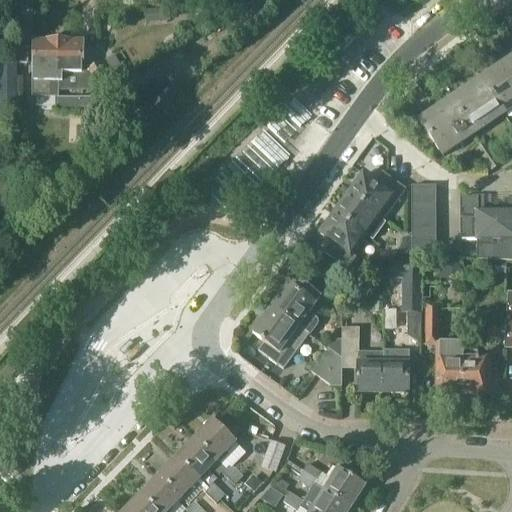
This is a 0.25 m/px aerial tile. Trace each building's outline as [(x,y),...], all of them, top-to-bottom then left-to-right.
[(202,17),(198,11),(196,8),(192,11),(189,14),(195,22),(202,17)] [(169,9),(158,10),(158,13),(159,23),(170,22),(169,12),(169,9)] [(58,43),(34,42),(32,99),(58,99),(58,93),(58,43)] [(58,43),(58,93),(98,93),(102,89),(115,82),(114,80),(104,64),(104,62),(87,72),(88,74),(82,74),(82,43),(58,43)] [(511,59),(495,71),(498,75),(466,96),(464,92),(435,112),(437,116),(420,127),(437,153),(449,145),(452,149),(488,125),(486,121),(511,103),(511,59)] [(134,107),(135,108),(171,85),(170,84),(169,85),(159,70),(160,69),(160,68),(124,91),(125,92),(126,91),(135,106),(134,107)] [(18,79),(4,80),(4,104),(19,104),(18,79)] [(92,99),(78,99),(78,113),(92,113),(92,99)] [(487,146),(477,152),(491,172),(500,165),(487,146)] [(363,175),(349,196),(384,221),(406,190),(383,174),(375,184),(363,175)] [(65,187),(38,187),(38,212),(65,212),(65,187)] [(412,201),(436,201),(436,187),(412,187),(412,201)] [(349,196),(335,215),(365,237),(379,218),(384,222),(384,221),(349,196)] [(497,262),(497,218),(479,218),(479,199),(460,199),(461,242),(477,242),(477,261),(497,262)] [(436,215),(436,201),(412,201),(412,215),(436,215)] [(365,237),(335,215),(320,235),(332,244),(325,254),(348,271),(356,259),(352,256),(365,237)] [(436,229),(436,215),(412,215),(412,229),(436,229)] [(511,217),(497,218),(497,262),(511,262),(511,217)] [(436,243),(436,229),(412,229),(412,239),(412,243),(436,243)] [(412,243),(412,239),(403,239),(403,256),(412,256),(412,243)] [(436,257),(436,243),(412,243),(412,256),(436,257)] [(320,258),(295,291),(288,286),(272,309),(309,336),(315,328),(316,326),(317,324),(317,322),(316,321),(309,316),(316,307),(314,305),(319,298),(313,293),(323,280),(342,295),(342,279),(320,258)] [(391,280),(403,280),(402,316),(421,316),(422,265),(392,264),(391,280)] [(458,277),(458,264),(437,264),(437,278),(458,277)] [(383,303),(375,303),(375,313),(383,312),(383,303)] [(438,347),(438,306),(424,305),(424,346),(438,347)] [(309,336),(272,309),(253,335),(262,342),(265,344),(259,353),(283,371),(309,336)] [(408,338),(413,341),(421,346),(421,316),(408,316),(408,338)] [(340,358),(340,366),(357,366),(357,395),(384,395),(385,353),(384,353),(384,354),(359,354),(359,329),(341,329),(340,341),(340,358)] [(505,348),(506,331),(486,330),(486,348),(505,348)] [(340,358),(340,341),(334,341),(328,349),(328,350),(340,358)] [(438,344),(438,358),(437,357),(436,396),(447,396),(447,400),(462,401),(462,358),(462,344),(438,344)] [(340,358),(328,350),(311,373),(331,389),(340,389),(340,366),(340,358)] [(408,353),(385,353),(384,395),(408,396),(409,367),(408,367),(408,353)] [(462,358),(462,401),(476,401),(476,397),(487,397),(488,359),(462,358)] [(15,372),(12,369),(7,365),(0,373),(0,377),(2,379),(6,383),(15,372)] [(195,438),(219,462),(237,443),(214,420),(195,438)] [(195,438),(177,457),(201,480),(219,462),(195,438)] [(276,472),(284,447),(272,443),(263,468),(276,472)] [(177,457),(159,476),(182,499),(201,480),(177,457)] [(331,479),(321,473),(308,465),(302,475),(353,508),(366,487),(337,469),(331,479)] [(232,466),(227,470),(222,474),(234,487),(243,477),(232,466)] [(310,489),(302,502),(289,494),(286,499),(283,503),(296,511),(300,505),(310,511),(349,511),(353,508),(302,475),(297,481),(310,489)] [(159,476),(140,495),(158,511),(169,511),(173,509),(175,511),(186,511),(190,508),(182,499),(159,476)] [(263,485),(253,476),(244,486),(254,495),(263,485)] [(226,497),(213,484),(205,493),(217,506),(226,497)] [(284,497),(271,489),(261,500),(275,510),(284,497)] [(158,511),(140,495),(123,511),(158,511)] [(204,511),(195,503),(190,508),(186,511),(204,511)]
